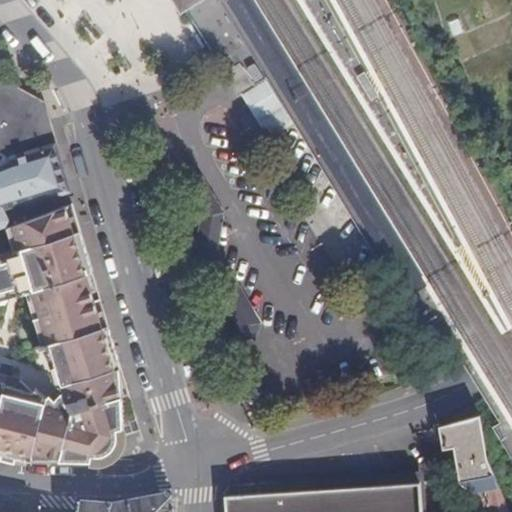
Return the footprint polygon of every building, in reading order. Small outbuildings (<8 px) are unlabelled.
[(167,0),(176,14),(183,9),(198,0),(167,0)] [(214,0),(265,76),(300,135),(338,198),(400,301),(422,288),(328,130),(265,26),(248,0),(214,0)] [(242,86),(252,81),(248,74),(244,67),(235,73),(242,86)] [(372,74),(363,79),(377,102),(385,97),(372,74)] [(246,96),(270,136),(291,123),(267,83),(246,96)] [(4,210),(70,191),(46,105),(5,85),(0,95),(0,226),(7,223),(4,210)] [(194,166),(174,179),(199,218),(191,255),(235,327),(224,354),(245,363),(261,324),(217,250),(223,215),(194,166)] [(0,450),(45,460),(111,462),(119,455),(121,449),(119,399),(129,395),(74,205),(7,227),(17,260),(0,264),(0,450)] [(481,416),(438,425),(443,449),(453,448),(459,481),(474,491),(500,489),(491,466),(481,416)] [(257,511),(424,511),(422,482),(275,492),(257,511)] [(225,495),(226,511),(257,511),(275,492),(225,495)] [(510,511),(503,493),(493,495),(493,511),(510,511)] [(177,511),(178,507),(165,497),(114,508),(79,508),(78,511),(177,511)]
